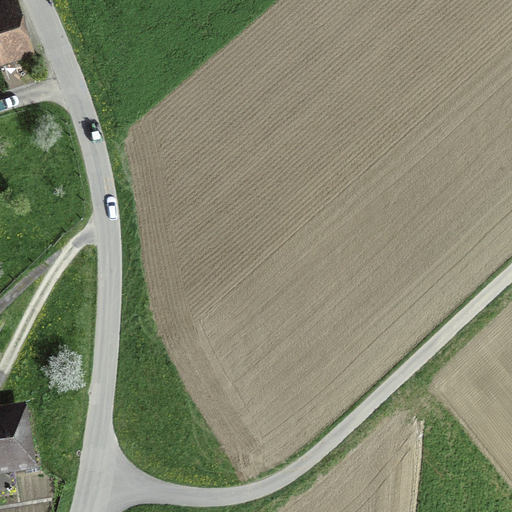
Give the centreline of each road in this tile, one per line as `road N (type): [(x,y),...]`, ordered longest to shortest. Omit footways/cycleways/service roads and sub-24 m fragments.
road 1 (residential): [(511,274),(274,483),(203,497),(90,477)]
road 2 (unclassified): [(90,477),(106,363),(107,220),(84,117),(38,0)]
